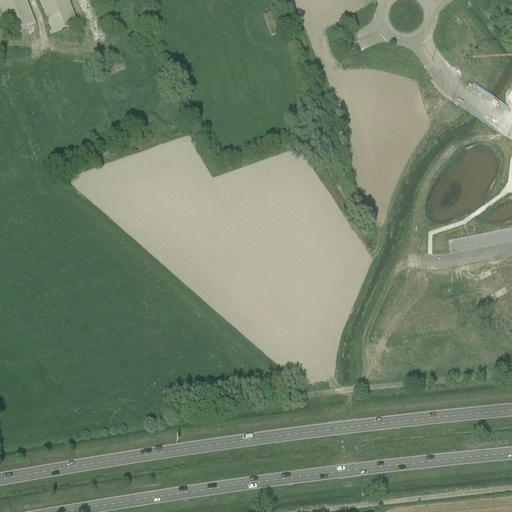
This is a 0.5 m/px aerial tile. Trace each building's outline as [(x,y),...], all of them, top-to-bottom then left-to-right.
[(35,24),(25,0),(0,0),(0,9),(10,35),(35,24)] [(78,25),(68,0),(38,0),(51,32),(48,33),(50,36),(78,25)] [(278,10),(262,16),(271,37),(287,30),(278,10)] [(89,25),(88,34),(98,35),(99,26),(89,25)] [(425,295),(442,308),(447,300),(430,288),(425,295)]
